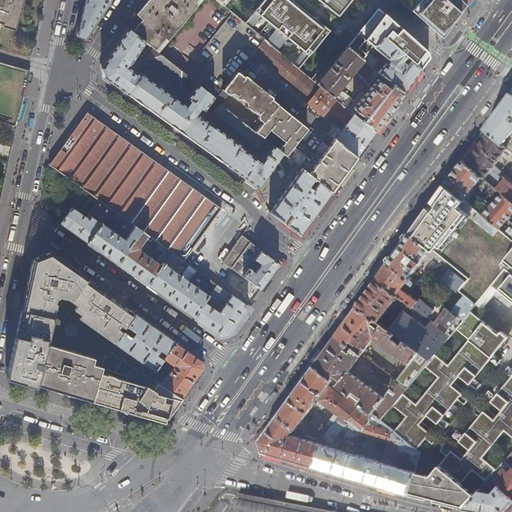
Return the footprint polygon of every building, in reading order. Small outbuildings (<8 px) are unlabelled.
[(24,97),(23,97),(21,96),(29,71),(0,63),(0,23),(5,25),(4,28),(14,30),(23,0),(0,0),(0,121),(15,126),(21,105),(24,97)] [(86,0),(78,35),(85,38),(110,0),(86,0)] [(132,33),(145,43),(150,47),(158,53),(201,0),(148,0),(137,14),(143,19),(132,33)] [(382,37),(372,28),(369,25),(340,1),(339,0),(228,0),(223,6),(233,14),(265,41),(321,88),(334,98),(351,112),(353,109),(362,116),(363,116),(366,118),(362,122),(375,132),(403,94),(393,85),(389,89),(383,84),(378,80),(365,95),(363,93),(359,94),(354,101),(347,94),(338,91),(355,71),(363,61),(365,58),(369,53),(374,48),(382,37)] [(399,0),(423,20),(443,38),(467,5),(461,0),(399,0)] [(382,37),(421,70),(429,59),(429,53),(381,11),(371,22),(375,25),(372,28),(382,37)] [(198,85),(216,100),(223,90),(237,72),(237,73),(241,68),(242,69),(254,53),(265,41),(233,14),(200,54),(209,61),(201,70),(193,63),(184,74),(190,78),(198,85)] [(222,104),(216,100),(198,85),(188,100),(191,102),(187,107),(142,75),(141,74),(140,76),(129,68),(145,43),(132,33),(127,28),(102,66),(105,78),(257,187),(282,153),(278,150),(277,149),(274,146),(265,159),(266,160),(264,164),(243,149),(244,148),(242,148),(243,147),(197,114),(201,109),(204,112),(212,101),(220,107),(215,113),(258,149),(263,142),(267,145),(269,143),(264,138),(250,127),(222,104)] [(393,85),(403,94),(421,70),(382,37),(374,48),(388,61),(387,64),(388,66),(385,64),(382,68),(377,63),(379,61),(369,53),(365,58),(368,61),(366,63),(380,74),(387,80),(393,85)] [(223,90),(216,100),(222,104),(228,96),(228,94),(231,94),(231,95),(237,100),(241,98),(246,103),(246,107),(246,108),(247,108),(257,115),(258,115),(258,119),(257,119),(250,127),(264,138),(270,131),(285,142),(278,150),(282,153),(294,163),(302,169),(314,179),(319,182),(332,192),(362,151),(375,132),(362,122),(351,112),(334,98),(321,88),(265,41),(254,53),(310,101),(308,104),(323,116),(328,109),(346,125),(342,131),(335,126),(333,129),(328,136),(334,140),(328,147),(323,143),(317,150),(317,153),(322,157),(315,166),(314,165),(314,162),(309,158),(308,160),(306,158),(307,157),(294,147),(308,130),(271,100),(272,99),(272,97),(246,77),(244,76),(243,77),(237,73),(237,72),(223,90)] [(182,88),(190,78),(184,74),(158,53),(150,47),(149,49),(153,52),(147,59),(182,88)] [(363,61),(355,71),(369,86),(380,74),(366,63),(363,61)] [(389,89),(393,85),(387,80),(383,84),(389,89)] [(511,93),(486,128),(489,130),(511,150),(511,93)] [(88,113),(51,164),(86,190),(93,195),(95,196),(98,199),(100,200),(113,209),(119,214),(123,217),(142,230),(172,252),(182,260),(184,261),(185,261),(222,209),(88,113)] [(477,141),(464,159),(483,175),(503,192),(511,199),(511,183),(505,178),(505,179),(499,174),(502,171),(495,165),(507,149),(508,152),(511,155),(511,154),(511,150),(489,130),(486,128),(481,136),(485,139),(481,144),(477,141)] [(274,146),(277,149),(280,145),(273,139),(270,143),(274,146)] [(258,188),(265,203),(294,163),(282,153),(257,187),(258,188)] [(464,159),(446,183),(466,199),(468,196),(471,191),(483,175),(464,159)] [(300,236),(332,192),(319,182),(313,189),(308,186),(314,179),(302,169),(270,214),(282,223),(288,215),(293,218),(287,226),(300,236)] [(503,192),(483,175),(471,191),(490,207),(503,192)] [(502,261),(511,247),(511,237),(501,228),(484,214),(480,211),(466,199),(446,183),(411,232),(434,250),(468,278),(458,290),(465,297),(475,304),(486,291),(492,284),(507,265),(502,261)] [(73,207),(61,224),(88,243),(102,223),(108,215),(113,209),(100,200),(87,217),(80,213),(93,195),(86,190),(74,208),(73,207)] [(490,207),(484,214),(501,228),(511,214),(511,199),(503,192),(490,207)] [(468,196),(466,199),(480,211),(482,208),(468,196)] [(113,209),(108,215),(115,220),(119,214),(113,209)] [(511,214),(501,228),(511,237),(511,214)] [(102,223),(88,243),(118,264),(142,230),(123,217),(117,226),(123,230),(119,235),(102,223)] [(142,230),(118,264),(147,285),(172,252),(142,230)] [(429,268),(458,290),(468,278),(434,250),(411,232),(390,262),(415,281),(427,291),(429,288),(416,278),(414,278),(412,277),(426,259),(432,264),(429,268)] [(223,263),(232,269),(251,243),(242,237),(223,263)] [(251,243),(232,269),(260,290),(279,264),(251,243)] [(507,265),(492,284),(511,300),(511,368),(510,366),(505,371),(511,377),(496,396),(489,390),(485,396),(505,412),(497,422),(477,405),(473,411),(479,417),(464,436),(457,430),(453,435),(473,452),(465,462),(445,445),(440,450),(447,456),(431,476),(423,474),(416,472),(414,477),(409,494),(415,496),(417,497),(463,509),(475,495),(464,484),(474,471),(486,483),(491,478),(497,471),(484,459),(504,434),(507,431),(511,435),(511,247),(502,261),(507,265)] [(190,265),(185,261),(184,261),(176,272),(174,270),(176,267),(177,267),(182,260),(172,252),(147,285),(194,318),(218,284),(197,270),(189,282),(182,276),(190,265)] [(34,264),(26,302),(67,327),(95,287),(52,256),(49,255),(45,255),(41,256),(38,258),(36,260),(34,264)] [(390,262),(377,279),(399,295),(422,313),(432,320),(435,315),(435,313),(432,311),(433,309),(420,300),(419,301),(403,290),(406,285),(410,288),(415,281),(390,262)] [(197,270),(190,265),(182,276),(189,282),(197,270)] [(377,279),(358,305),(380,322),(381,319),(399,295),(377,279)] [(249,306),(218,284),(194,318),(220,337),(227,336),(249,306)] [(108,352),(112,346),(115,343),(123,332),(127,327),(135,315),(95,287),(67,327),(108,352)] [(471,310),(476,305),(475,304),(465,297),(453,312),(459,317),(464,320),(471,310)] [(9,378),(20,381),(21,379),(36,384),(42,367),(41,366),(47,344),(93,357),(92,363),(102,367),(105,357),(108,352),(67,327),(26,302),(9,378)] [(358,305),(336,335),(358,352),(362,354),(374,337),(409,363),(396,380),(407,388),(426,366),(430,360),(385,325),(380,322),(358,305)] [(455,321),(459,317),(453,312),(447,307),(435,322),(447,332),(452,326),(454,326),(455,325),(456,323),(455,321)] [(495,354),(507,340),(501,335),(483,320),(471,310),(464,320),(458,327),(471,338),(448,365),(435,354),(430,360),(426,366),(438,377),(416,404),(403,394),(393,406),(406,416),(395,430),(417,449),(426,439),(433,444),(437,439),(417,422),(425,412),(445,429),(450,424),(443,418),(458,399),(465,405),(470,399),(449,383),(457,373),(477,390),(482,384),(475,379),(491,360),(497,365),(502,360),(497,355),(495,354)] [(435,354),(452,335),(447,332),(435,322),(432,320),(426,327),(404,311),(396,322),(392,320),(390,322),(388,321),(386,323),(385,325),(430,360),(435,354)] [(166,356),(176,342),(136,314),(135,315),(127,327),(135,332),(132,337),(123,332),(115,343),(155,371),(158,368),(163,360),(155,355),(158,350),(166,356)] [(135,332),(127,327),(123,332),(132,337),(135,332)] [(314,364),(314,365),(331,379),(339,385),(349,372),(362,354),(358,352),(336,335),(314,364)] [(157,382),(183,398),(204,369),(202,361),(176,342),(166,356),(164,359),(174,367),(166,378),(158,372),(161,369),(158,368),(155,371),(150,378),(157,382)] [(100,373),(102,367),(92,363),(93,357),(47,344),(41,366),(42,367),(36,384),(50,388),(54,391),(91,401),(100,373)] [(112,346),(108,352),(124,362),(128,357),(112,346)] [(164,359),(166,356),(158,350),(155,355),(163,360),(164,359)] [(260,439),(264,451),(315,466),(321,444),(290,434),(294,429),(296,429),(316,403),(323,408),(325,405),(338,415),(325,434),(324,438),(325,438),(333,441),(348,421),(361,403),(339,385),(331,379),(314,365),(260,439)] [(349,372),(339,385),(361,403),(373,412),(384,398),(383,397),(349,372)] [(95,401),(104,404),(114,410),(114,409),(125,415),(161,426),(164,422),(165,422),(183,398),(157,382),(153,390),(145,385),(145,386),(114,377),(114,376),(107,373),(106,374),(100,373),(91,401),(92,402),(95,401)] [(373,412),(381,419),(393,406),(403,394),(407,388),(396,380),(392,377),(390,380),(394,383),(383,397),(384,398),(373,412)] [(348,421),(333,441),(325,438),(323,445),(321,444),(315,466),(346,475),(409,494),(414,477),(416,472),(398,466),(402,453),(418,465),(422,452),(417,449),(395,430),(381,419),(373,412),(361,403),(348,421)] [(500,485),(511,496),(511,465),(507,461),(497,471),(491,478),(498,484),(500,485)] [(491,478),(486,483),(491,488),(494,485),(495,486),(498,484),(491,478)] [(475,495),(463,509),(479,511),(504,511),(511,503),(511,496),(500,485),(493,493),(480,490),(475,495)] [(235,511),(331,511),(239,493),(235,511)]
